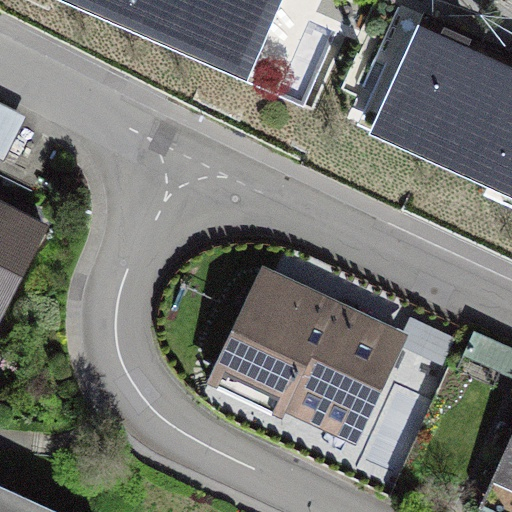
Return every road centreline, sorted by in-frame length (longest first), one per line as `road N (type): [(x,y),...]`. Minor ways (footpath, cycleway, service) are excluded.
road 1 (residential): [(338,511),(177,429),(122,367),(114,335),(127,266),(189,159)]
road 2 (residential): [(511,309),(189,159)]
road 3 (residential): [(189,159),(0,60)]
